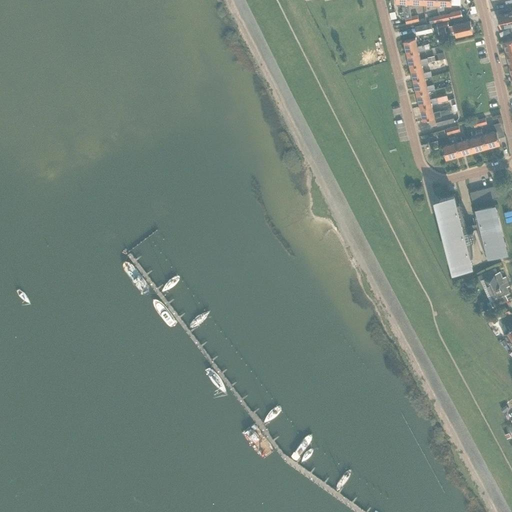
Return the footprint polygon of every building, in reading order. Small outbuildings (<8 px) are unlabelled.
[(409,3),(410,3),(410,0),(395,0),(396,2),(402,2),(402,6),(405,19),(411,17),(409,5),(409,3)] [(437,4),(437,6),(438,10),(444,9),(444,4),(459,5),(459,0),(437,0),(438,4),(437,4)] [(461,10),(451,12),(452,13),(453,19),(462,16),(461,11),(461,10)] [(511,11),(498,15),(501,28),(511,25),(511,11)] [(439,35),(446,33),(445,26),(449,26),(447,21),(436,23),(437,25),(439,35)] [(454,25),(449,26),(451,32),(455,31),(456,36),(473,32),(470,21),(454,25)] [(430,23),(415,27),(417,36),(433,32),(431,23),(430,23)] [(425,50),(424,45),(417,46),(415,38),(404,40),(408,54),(419,51),(425,50)] [(422,65),(422,64),(428,63),(427,58),(421,59),(419,51),(408,54),(411,67),(422,65)] [(425,77),(432,76),(440,74),(439,69),(430,71),(424,73),(422,65),(411,67),(414,80),(425,78),(425,77)] [(434,88),(433,84),(427,85),(425,78),(414,80),(417,93),(428,91),(428,90),(434,88)] [(430,98),(428,91),(417,93),(421,107),(431,104),(446,100),(445,96),(437,97),(430,99),(430,98)] [(424,120),(434,118),(434,117),(438,116),(441,116),(440,111),(433,112),(431,104),(421,107),(424,120)] [(437,125),(455,121),(452,113),(449,113),(441,116),(438,116),(435,117),(437,125)] [(485,118),(473,121),(475,127),(487,124),(485,118)] [(501,122),(493,125),(495,131),(483,134),(487,147),(500,143),(499,138),(505,136),(501,122)] [(459,125),(446,129),(448,134),(460,131),(459,125)] [(477,136),(470,138),(473,151),(487,147),(483,134),(482,129),(475,130),(477,136)] [(449,137),(451,143),(443,146),(446,159),(460,155),(456,138),(455,136),(449,137)] [(461,136),(456,138),(460,155),(473,151),(470,138),(463,140),(461,136)] [(496,185),(489,187),(492,199),(499,197),(496,185)] [(492,199),(489,187),(483,189),(486,201),(492,199)] [(486,201),(483,189),(477,190),(480,202),(486,201)] [(480,202),(477,190),(470,192),(473,204),(480,202)] [(458,204),(456,193),(435,199),(453,271),(473,265),(471,257),(474,256),(472,239),(477,238),(481,253),(487,252),(488,258),(508,252),(496,203),(475,209),(477,215),(475,215),(477,224),(467,224),(460,204),(458,204)] [(480,279),(486,291),(508,281),(506,276),(502,277),(500,271),(497,273),(495,267),(474,277),(476,280),(480,279)] [(509,285),(508,281),(486,291),(490,301),(493,307),(508,300),(505,294),(509,293),(506,287),(509,285)] [(507,305),(494,311),(498,318),(511,312),(507,305)] [(491,331),(496,337),(500,334),(496,328),(491,331)] [(509,331),(503,334),(508,341),(511,338),(511,329),(509,331)]
